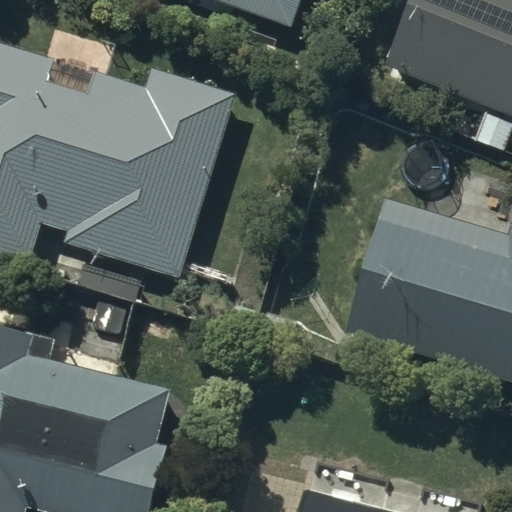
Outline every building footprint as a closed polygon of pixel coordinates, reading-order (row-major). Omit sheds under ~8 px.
[(185,0),(294,39),(308,0),(185,0)] [(511,0),(418,0),(387,78),(511,129),(511,0)] [(0,264),(28,272),(42,235),(73,244),(70,255),(184,288),(237,108),(155,84),(150,102),(98,87),(91,111),(50,99),(57,73),(0,55),(0,264)] [(389,214),(349,344),(511,394),(511,238),(507,251),(389,214)] [(0,511),(156,511),(170,462),(157,458),(171,407),(50,374),(55,355),(0,340),(0,511)] [(386,511),(311,491),(305,511),(386,511)]
